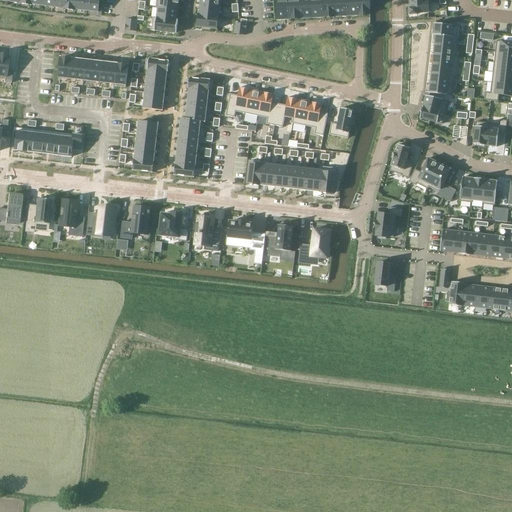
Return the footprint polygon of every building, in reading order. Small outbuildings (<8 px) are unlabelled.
[(63,10),(64,0),(53,0),(52,7),(63,9),(63,10)] [(64,0),(63,10),(74,11),(75,0),(64,0)] [(76,10),(87,11),(87,0),(75,0),(74,11),(76,11),(76,10)] [(87,0),(87,11),(99,13),(100,0),(87,0)] [(156,0),(156,8),(157,8),(179,10),(179,0),(156,0)] [(275,0),(277,21),(289,20),(288,0),(275,0)] [(288,0),(289,20),(301,20),(299,0),(288,0)] [(299,0),(301,20),(312,19),(311,0),(299,0)] [(311,0),(312,19),(324,18),(322,0),(311,0)] [(322,0),(324,18),(335,18),(334,0),(322,0)] [(334,0),(335,18),(346,17),(345,0),(334,0)] [(345,0),(346,17),(358,16),(356,0),(345,0)] [(356,0),(358,16),(371,16),(369,0),(356,0)] [(410,8),(409,8),(410,15),(417,15),(417,14),(431,13),(430,2),(410,3),(410,8)] [(198,14),(219,17),(220,7),(200,4),(199,14),(198,14)] [(157,8),(156,18),(178,21),(179,10),(157,8)] [(217,30),(219,17),(198,14),(196,27),(217,30)] [(153,18),(151,31),(155,31),(176,34),(178,21),(156,18),(153,18)] [(126,19),(125,30),(136,32),(138,20),(137,20),(126,19)] [(235,23),(234,34),(245,36),(247,24),(241,24),(235,23)] [(434,24),(432,35),(436,36),(436,35),(457,38),(459,26),(434,24)] [(436,36),(429,94),(452,96),(454,77),(456,77),(458,57),(456,57),(458,38),(457,38),(436,35),(436,36)] [(511,42),(496,41),(495,52),(511,54),(511,42)] [(511,54),(495,52),(494,62),(511,64),(511,54)] [(0,54),(0,77),(4,78),(4,83),(11,84),(12,71),(6,70),(8,56),(0,54)] [(61,58),(58,78),(69,79),(71,59),(61,58)] [(71,59),(69,79),(77,80),(79,60),(71,59)] [(147,59),(146,69),(148,69),(167,72),(168,61),(147,59)] [(79,60),(77,80),(84,81),(87,61),(79,60)] [(87,61),(84,81),(92,82),(95,62),(87,61)] [(95,62),(92,82),(100,83),(102,62),(95,62)] [(102,62),(100,83),(108,84),(110,63),(102,62)] [(511,64),(494,62),(493,72),(511,74),(511,64)] [(110,63),(108,84),(115,84),(118,64),(110,63)] [(118,64),(115,84),(126,86),(128,65),(118,64)] [(148,69),(147,77),(166,79),(167,72),(148,69)] [(511,74),(493,72),(492,83),(511,84),(511,74)] [(147,77),(146,85),(165,87),(166,79),(147,77)] [(189,78),(188,89),(189,89),(209,91),(210,92),(210,91),(211,81),(210,81),(189,78)] [(485,93),(484,100),(498,102),(499,95),(511,96),(511,84),(492,83),(490,93),(485,93)] [(146,85),(145,93),(164,95),(165,87),(146,85)] [(230,94),(226,116),(234,118),(235,118),(237,107),(246,109),(250,90),(240,88),(238,96),(230,94)] [(189,89),(188,96),(208,99),(209,91),(189,89)] [(250,90),(246,109),(260,112),(264,93),(250,90)] [(145,93),(144,100),(164,103),(164,95),(145,93)] [(264,93),(260,112),(269,114),(266,124),(267,125),(275,126),(279,104),(272,103),(274,95),(264,93)] [(188,96),(188,104),(207,106),(208,99),(188,96)] [(426,96),(423,107),(445,113),(447,101),(426,96)] [(279,104),(275,126),(282,128),(283,128),(285,117),(294,119),(298,100),(288,98),(286,106),(279,104)] [(144,100),(143,109),(163,111),(164,103),(144,100)] [(298,100),(294,119),(308,122),(312,103),(298,100)] [(312,103),(308,122),(317,124),(315,134),(315,135),(324,136),(328,115),(320,113),(322,105),(321,105),(312,103)] [(188,104),(187,112),(206,114),(207,106),(188,104)] [(423,107),(420,119),(442,124),(445,113),(423,107)] [(331,123),(329,135),(336,136),(337,131),(349,134),(351,124),(353,125),(355,117),(353,116),(354,111),(341,108),(338,124),(331,123)] [(186,119),(186,120),(201,121),(201,122),(205,122),(206,114),(187,112),(186,119)] [(181,118),(180,127),(200,129),(201,122),(201,121),(186,120),(186,119),(181,118)] [(488,123),(485,146),(497,147),(498,133),(506,134),(507,121),(499,120),(499,124),(488,123)] [(139,121),(138,130),(157,132),(158,123),(139,121)] [(476,122),(473,145),(485,146),(488,123),(476,122)] [(15,132),(13,151),(28,152),(42,154),(56,156),(70,157),(71,157),(72,150),(80,151),(83,127),(74,126),(73,138),(58,137),(44,135),(30,133),(15,132)] [(180,127),(179,134),(199,137),(200,129),(180,127)] [(138,130),(137,137),(156,140),(157,132),(138,130)] [(179,134),(178,142),(198,144),(199,137),(179,134)] [(137,137),(136,145),(156,147),(156,140),(137,137)] [(178,142),(178,150),(197,152),(198,144),(178,142)] [(136,145),(135,153),(155,155),(156,147),(136,145)] [(391,167),(390,172),(401,175),(401,176),(409,178),(413,165),(406,163),(410,149),(397,145),(391,167)] [(178,150),(177,158),(196,160),(197,152),(178,150)] [(135,153),(134,161),(154,163),(155,155),(135,153)] [(177,158),(176,165),(195,168),(196,160),(177,158)] [(415,170),(409,182),(416,186),(416,184),(427,189),(428,187),(429,185),(440,164),(428,158),(421,173),(415,170)] [(134,161),(133,171),(153,173),(154,163),(134,161)] [(250,161),(247,182),(260,183),(260,182),(259,182),(262,163),(250,161)] [(262,163),(259,182),(260,182),(267,183),(269,164),(262,163)] [(269,164),(267,183),(275,184),(277,164),(269,164)] [(277,164),(275,184),(283,185),(285,165),(277,164)] [(429,185),(428,187),(439,192),(438,195),(444,199),(449,188),(444,185),(451,170),(440,164),(429,185)] [(176,165),(175,176),(194,178),(195,168),(176,165)] [(285,165),(283,185),(290,186),(293,166),(285,165)] [(293,166),(290,186),(298,187),(300,167),(293,166)] [(300,167),(298,187),(306,187),(308,168),(300,167)] [(308,168),(306,187),(314,188),(316,169),(308,168)] [(316,169),(314,188),(321,189),(324,170),(316,169)] [(321,189),(320,190),(333,192),(334,185),(336,185),(337,179),(335,178),(336,171),(324,170),(321,189)] [(460,199),(459,202),(472,203),(472,201),(474,179),(462,177),(460,199)] [(474,179),(472,201),(483,202),(486,180),(474,179)] [(483,202),(482,204),(495,206),(495,203),(497,181),(486,180),(483,202)] [(449,188),(444,199),(450,202),(456,191),(449,188)] [(0,209),(0,219),(6,220),(5,223),(6,223),(18,224),(19,224),(22,196),(9,195),(7,211),(0,209)] [(28,209),(25,232),(34,233),(34,231),(35,223),(49,225),(49,217),(51,217),(52,209),(50,209),(51,201),(37,199),(36,206),(36,210),(28,209)] [(62,200),(59,226),(70,228),(69,235),(83,237),(85,218),(77,217),(79,202),(62,200)] [(123,222),(121,238),(132,239),(132,233),(147,235),(149,217),(149,214),(150,214),(150,211),(149,211),(150,209),(134,206),(133,216),(133,215),(132,220),(133,220),(132,223),(123,222)] [(93,217),(92,226),(98,226),(97,234),(103,235),(113,236),(114,228),(116,229),(117,216),(115,216),(116,208),(100,207),(99,214),(99,218),(93,217)] [(376,220),(375,232),(375,237),(389,238),(390,237),(393,238),(396,216),(402,217),(403,209),(389,208),(389,214),(378,213),(377,220),(376,220)] [(494,208),(492,221),(500,222),(501,209),(500,209),(495,208),(494,208)] [(501,209),(500,222),(507,222),(509,210),(508,210),(502,209),(501,209)] [(162,213),(160,235),(179,237),(178,241),(187,242),(189,230),(180,229),(182,214),(173,213),(173,214),(162,213)] [(196,233),(194,246),(204,247),(204,250),(218,252),(221,229),(214,228),(215,217),(198,215),(197,224),(195,224),(194,232),(196,233)] [(228,242),(227,245),(238,246),(238,244),(251,245),(250,247),(250,250),(256,250),(254,263),(262,264),(265,235),(252,233),(253,224),(245,223),(245,222),(237,221),(237,223),(230,222),(228,234),(228,242)] [(270,237),(267,256),(280,257),(281,251),(291,252),(294,228),(278,226),(277,238),(270,237)] [(300,245),(298,264),(308,265),(309,258),(319,259),(328,260),(329,258),(330,259),(331,248),(330,248),(332,229),(313,228),(311,246),(300,245)] [(442,230),(440,252),(453,253),(456,231),(442,230)] [(456,231),(453,253),(459,254),(465,255),(468,233),(456,231)] [(468,233),(465,255),(473,256),(478,256),(481,234),(468,233)] [(481,234),(478,256),(491,258),(493,236),(481,234)] [(493,236),(491,258),(503,259),(506,237),(493,236)] [(511,238),(506,237),(503,259),(511,260),(511,238)] [(118,240),(117,250),(120,250),(121,246),(128,246),(128,241),(118,240)] [(377,262),(374,285),(387,287),(387,291),(394,292),(395,279),(394,279),(394,280),(388,279),(390,263),(377,262)] [(447,292),(446,302),(449,303),(449,305),(462,307),(465,284),(451,282),(450,290),(450,293),(447,292)] [(465,284),(462,307),(463,307),(463,306),(474,308),(477,286),(465,284)] [(477,286),(474,308),(487,309),(490,287),(477,286)] [(490,287),(487,309),(499,311),(502,288),(490,287)] [(511,289),(502,288),(499,311),(511,312),(511,289)]
